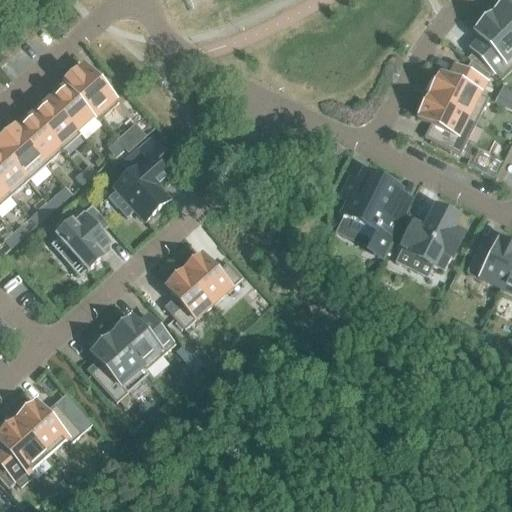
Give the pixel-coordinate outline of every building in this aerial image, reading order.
[(511,0),(508,0),(508,1),(506,0),(502,0),(493,9),(496,12),(493,15),(511,34),(511,0)] [(511,71),(511,34),(493,15),(489,19),(486,16),(474,27),(477,30),(473,34),(483,44),(473,54),(501,83),(511,71)] [(75,76),(72,72),(62,81),(65,85),(94,118),(93,119),(98,124),(117,107),(83,68),(75,76)] [(485,84),(458,70),(452,83),(439,77),(437,81),(433,79),(426,93),(430,95),(428,99),(476,123),(488,101),(479,97),(485,84)] [(65,85),(64,86),(65,87),(48,103),(76,134),(93,119),(94,118),(65,85)] [(430,127),(424,140),(459,157),(476,123),(428,99),(417,120),(430,127)] [(31,118),(62,153),(77,140),(74,136),(76,134),(48,103),(31,118)] [(45,168),(62,153),(31,118),(15,132),(13,130),(12,131),(45,168)] [(12,131),(0,142),(0,153),(27,184),(45,168),(12,131)] [(117,143),(123,151),(127,155),(136,147),(126,135),(117,143)] [(114,159),(123,151),(117,143),(107,152),(114,159)] [(134,158),(142,166),(110,195),(139,228),(160,209),(148,196),(159,186),(153,178),(165,168),(146,147),(134,158)] [(27,184),(0,153),(0,187),(10,199),(27,184)] [(99,172),(93,165),(83,173),(90,180),(99,172)] [(74,181),(81,189),(90,180),(83,173),(74,181)] [(350,182),(340,202),(348,205),(342,218),(352,224),(348,231),(372,243),(367,253),(379,259),(399,220),(388,215),(399,193),(363,175),(358,186),(350,182)] [(0,207),(10,199),(0,187),(0,207)] [(62,205),(56,198),(46,206),(53,213),(62,205)] [(44,222),(53,213),(46,206),(37,214),(44,222)] [(73,225),(72,224),(71,223),(53,240),(54,241),(64,252),(58,257),(70,270),(75,265),(86,277),(105,261),(102,257),(111,249),(99,236),(109,228),(91,208),(82,217),(73,225)] [(394,265),(407,271),(413,258),(443,273),(462,236),(451,231),(456,222),(434,211),(423,233),(413,228),(394,265)] [(28,235),(22,228),(12,236),(19,244),(28,235)] [(280,236),(292,253),(296,250),(293,246),(294,245),(285,232),(280,236)] [(19,244),(12,236),(3,244),(10,252),(19,244)] [(500,292),(498,296),(499,297),(511,270),(511,243),(500,237),(492,254),(479,248),(466,275),(500,292)] [(201,258),(199,260),(184,273),(183,274),(212,307),(241,282),(226,266),(216,276),(201,258)] [(511,270),(499,297),(511,303),(511,270)] [(170,317),(184,333),(212,307),(183,274),(182,275),(179,272),(166,284),(168,287),(165,290),(180,307),(170,317)] [(113,337),(112,337),(109,334),(108,334),(147,378),(148,377),(145,374),(174,348),(151,322),(140,331),(131,321),(128,323),(126,324),(124,321),(112,331),(114,335),(113,336),(113,337)] [(473,347),(479,336),(472,333),(466,343),(473,347)] [(108,334),(87,353),(100,367),(89,376),(116,406),(147,378),(108,334)] [(182,362),(190,355),(182,347),(175,354),(182,362)] [(13,419),(12,419),(48,460),(66,444),(69,447),(81,436),(74,428),(82,421),(89,429),(90,429),(68,403),(59,411),(55,407),(45,416),(35,406),(33,408),(32,407),(31,409),(28,406),(16,416),(19,420),(17,421),(16,422),(13,419)] [(12,419),(0,430),(0,446),(4,452),(0,455),(0,468),(1,469),(0,470),(0,482),(8,492),(15,486),(20,491),(32,480),(29,476),(48,460),(12,419)]
